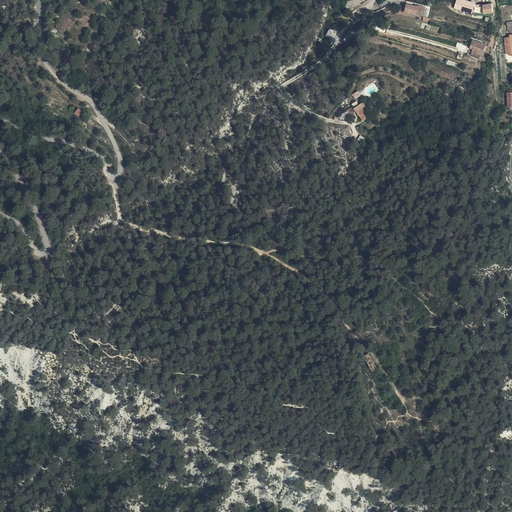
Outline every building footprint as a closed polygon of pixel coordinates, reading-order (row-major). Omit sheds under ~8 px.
[(456,0),(454,8),(471,14),(474,3),(463,0),(456,0)] [(484,8),(480,9),(480,13),(483,13),(483,14),(492,12),(491,7),(491,4),(484,5),(484,8)] [(404,12),(422,16),(424,7),(417,5),(417,8),(406,5),(404,12)] [(473,49),(471,54),(480,58),(485,45),(472,41),(469,48),(473,49)] [(352,94),(355,98),(361,94),(358,90),(352,94)] [(367,117),(363,111),(362,112),(361,111),(358,113),(362,120),(367,117)] [(377,369),(368,354),(363,356),(372,372),(377,369)]
